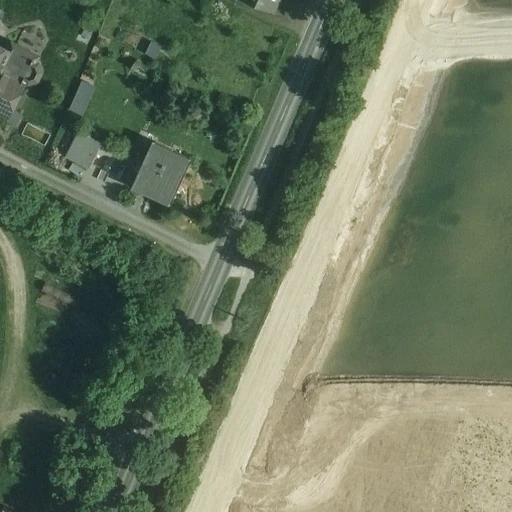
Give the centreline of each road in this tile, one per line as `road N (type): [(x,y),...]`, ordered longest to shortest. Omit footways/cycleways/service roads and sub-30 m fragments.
road 1 (tertiary): [(119,511),(336,0)]
road 2 (track): [(223,263),(0,153)]
